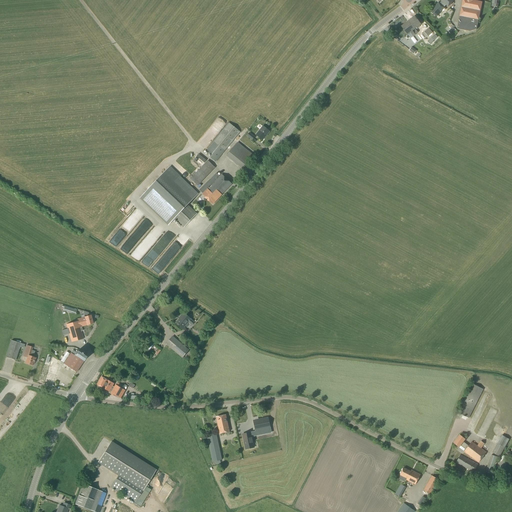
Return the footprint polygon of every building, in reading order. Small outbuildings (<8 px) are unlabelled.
[(462,0),(459,16),(457,29),(469,32),(476,30),(478,20),(482,2),(474,0),(462,0)] [(444,8),(444,7),(442,6),(443,5),(441,3),(440,4),(438,3),(430,12),(436,17),(444,8)] [(417,32),(420,30),(420,28),(419,26),(420,25),(414,17),(409,21),(417,32)] [(417,32),(409,21),(401,27),(407,35),(410,33),(413,37),(415,35),(418,33),(417,32)] [(426,38),(432,33),(429,28),(424,32),(422,34),(426,38)] [(452,38),(458,32),(455,29),(450,34),(451,34),(450,35),(449,36),(452,38)] [(426,44),(430,42),(436,36),(434,34),(428,39),(425,42),(426,44)] [(202,128),(207,131),(213,123),(209,120),(202,128)] [(216,162),(240,132),(228,122),(206,150),(206,151),(212,156),(210,158),(216,162)] [(263,140),(270,132),(263,126),(256,135),(263,140)] [(243,170),(254,156),(237,142),(226,156),(243,170)] [(206,160),(198,154),(196,157),(204,163),(206,160)] [(198,186),(215,168),(208,161),(190,179),(198,186)] [(183,228),(197,214),(188,205),(199,193),(170,166),(140,198),(168,226),(174,219),(183,228)] [(220,176),(216,173),(199,190),(203,194),(202,194),(213,204),(223,194),(223,193),(232,184),(222,174),(220,176)] [(124,249),(129,253),(136,247),(140,245),(139,243),(147,236),(149,237),(160,228),(155,230),(154,231),(150,233),(150,231),(154,223),(147,219),(137,227),(134,219),(133,219),(128,221),(125,226),(126,229),(128,230),(132,228),(133,229),(134,230),(133,232),(124,235),(125,237),(126,235),(128,235),(129,237),(126,243),(127,244),(124,249)] [(156,242),(163,234),(157,229),(150,238),(151,240),(152,239),(156,242)] [(146,250),(149,247),(145,244),(134,255),(140,260),(148,252),(146,250)] [(75,314),(76,310),(62,306),(61,308),(63,309),(63,311),(69,313),(75,314)] [(192,326),(195,322),(191,319),(183,313),(179,319),(176,323),(183,329),(188,323),(192,326)] [(84,339),(80,327),(87,325),(93,324),(90,316),(85,317),(76,319),(77,322),(66,325),(67,329),(61,331),(63,336),(69,334),(71,342),(84,339)] [(182,358),(189,350),(173,336),(166,344),(182,358)] [(16,360),(21,344),(11,341),(6,357),(16,360)] [(34,363),(36,358),(33,357),(35,351),(32,350),(33,347),(26,345),(23,357),(27,358),(25,363),(32,366),(33,363),(34,363)] [(152,357),(155,359),(163,350),(159,347),(155,351),(156,351),(152,357)] [(76,372),(86,357),(78,352),(68,367),(76,372)] [(113,386),(114,384),(102,377),(98,385),(108,391),(110,392),(113,386)] [(469,418),(483,389),(472,384),(457,413),(469,418)] [(121,398),(125,391),(121,388),(115,385),(114,387),(113,386),(110,392),(108,391),(108,392),(110,394),(116,397),(117,396),(121,398)] [(220,434),(230,432),(226,415),(216,417),(220,434)] [(258,420),(253,421),(255,431),(270,428),(268,418),(258,420)] [(251,433),(243,434),(246,450),(254,448),(251,433)] [(468,446),(463,442),(465,439),(459,435),(453,443),(459,447),(460,446),(465,450),(464,452),(479,463),(486,453),(481,448),(483,446),(484,447),(485,445),(484,444),(481,441),(477,446),(472,442),(468,446)] [(499,457),(509,440),(502,435),(492,453),(499,457)] [(240,484),(250,480),(234,437),(224,441),(240,484)] [(135,503),(142,491),(146,486),(156,469),(111,441),(97,463),(118,476),(110,488),(135,503)] [(219,442),(208,444),(212,462),(215,462),(220,461),(222,460),(219,442)] [(473,473),(478,465),(460,455),(456,463),(473,473)] [(508,461),(509,458),(504,456),(503,459),(501,462),(499,461),(497,467),(499,468),(497,471),(503,473),(504,470),(508,461)] [(91,484),(96,471),(86,467),(81,480),(91,484)] [(411,472),(404,468),(400,475),(407,479),(406,480),(415,485),(420,475),(411,471),(411,472)] [(431,495),(439,480),(432,476),(423,491),(431,495)] [(396,492),(401,497),(409,488),(404,483),(396,492)] [(94,511),(98,511),(106,493),(85,485),(81,496),(79,495),(75,504),(94,511)] [(141,498),(146,501),(150,492),(148,491),(150,487),(152,488),(153,487),(148,485),(141,498)] [(70,510),(71,505),(63,503),(62,507),(59,506),(56,511),(66,511),(68,509),(70,510)] [(414,511),(415,511),(403,503),(397,511),(414,511)]
